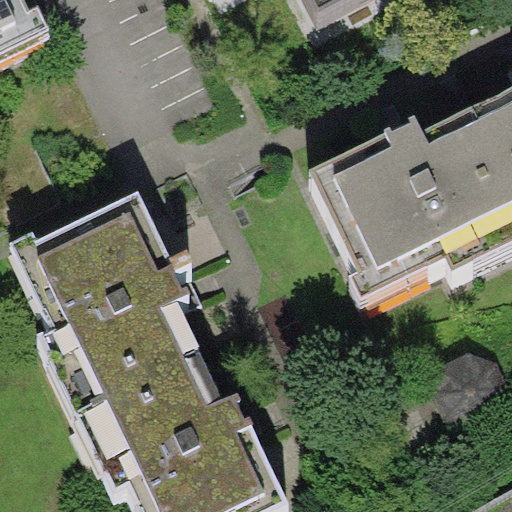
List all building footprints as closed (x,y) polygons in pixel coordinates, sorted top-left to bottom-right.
[(0,0),(0,51),(47,29),(38,10),(31,13),(24,0),(0,0)] [(312,0),(318,11),(338,0),(312,0)] [(511,85),(474,104),(511,184),(511,85)] [(386,132),(310,169),(360,269),(349,275),(361,299),(448,256),(454,268),(511,240),(511,184),(474,104),(422,129),(415,114),(396,123),(385,128),(386,132)] [(33,231),(10,242),(52,329),(38,336),(74,412),(187,360),(161,307),(191,292),(188,285),(184,287),(183,286),(175,269),(193,260),(188,250),(171,258),(138,191),(37,239),(33,231)] [(209,407),(187,360),(74,412),(111,492),(128,484),(140,511),(267,511),(289,502),(252,423),(253,422),(248,411),(239,393),(209,407)]
